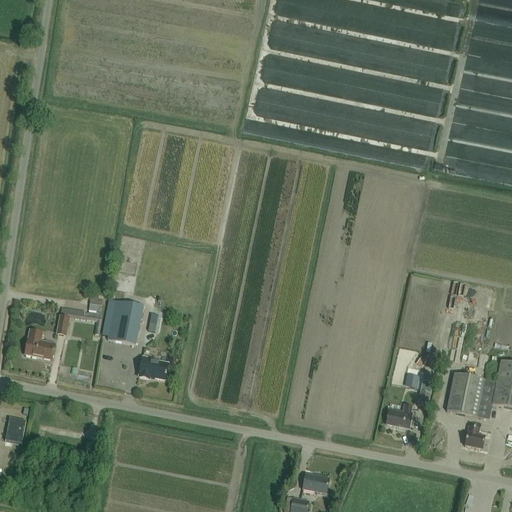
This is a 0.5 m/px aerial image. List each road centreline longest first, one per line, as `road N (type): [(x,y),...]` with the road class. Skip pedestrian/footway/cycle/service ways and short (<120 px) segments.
road 1 (unclassified): [(511,484),(0,386)]
road 2 (unclassified): [(0,305),(44,0)]
